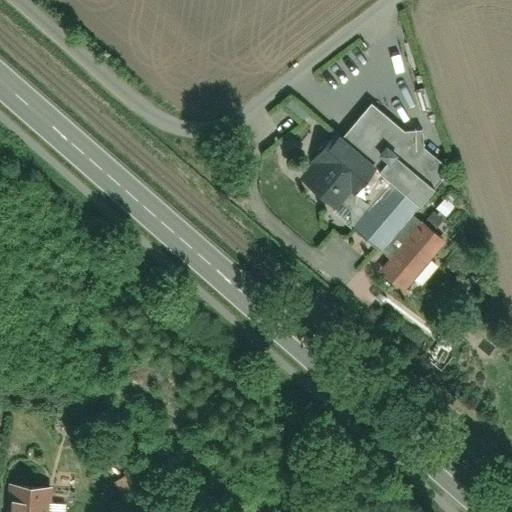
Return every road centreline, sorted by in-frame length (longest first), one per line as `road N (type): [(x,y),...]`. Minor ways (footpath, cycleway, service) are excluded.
road 1 (primary): [(0,84),(487,511)]
road 2 (unclassified): [(10,0),(124,97),(174,127),(240,123),(392,0)]
